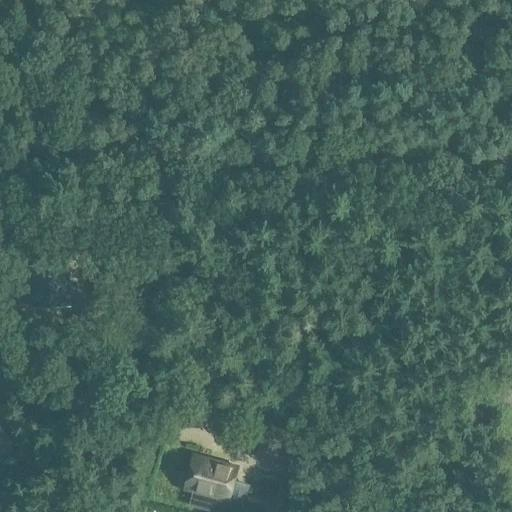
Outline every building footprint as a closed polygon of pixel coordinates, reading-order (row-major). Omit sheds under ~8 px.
[(171,269),(159,268),(160,265),(143,263),(141,284),(183,288),(184,275),(171,273),(171,269)] [(78,270),(39,272),(40,286),(79,284),(78,270)] [(132,322),(130,334),(172,340),(175,328),(132,322)] [(269,403),(255,455),(301,468),(316,416),(269,403)] [(196,457),(187,491),(229,502),(238,469),(196,457)] [(281,481),(272,511),(288,511),(296,485),(281,481)] [(200,511),(155,497),(150,511),(200,511)]
